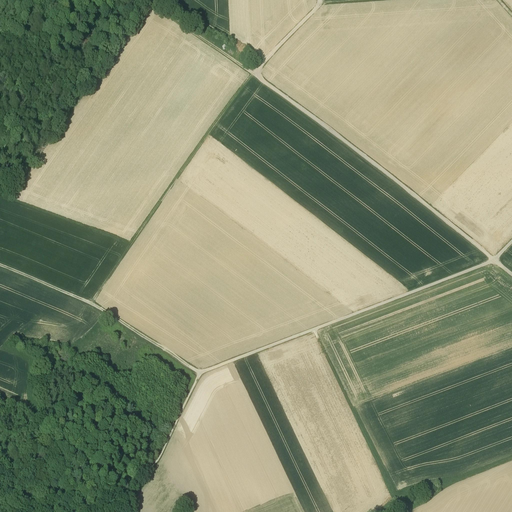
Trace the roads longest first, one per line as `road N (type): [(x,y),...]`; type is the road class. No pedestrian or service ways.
road 1 (track): [(198,373),(488,263),(510,243)]
road 2 (track): [(511,275),(254,73)]
road 3 (track): [(254,73),(90,303)]
road 4 (track): [(314,329),(393,493),(453,475),(457,481)]
road 5 (track): [(198,373),(100,308),(0,267)]
road 6 (track): [(254,73),(141,2),(86,0)]
road 7 (track): [(511,460),(390,511)]
